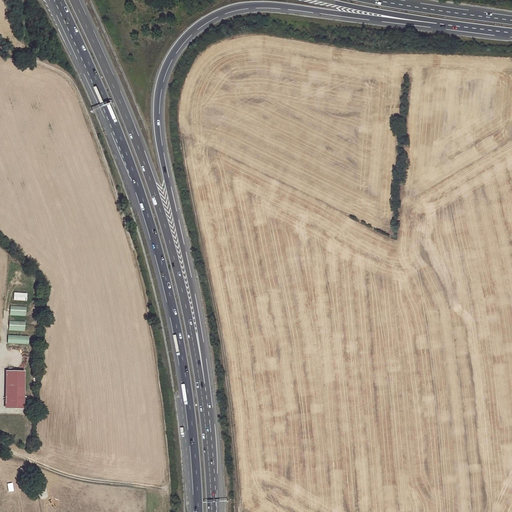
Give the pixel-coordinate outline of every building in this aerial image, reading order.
[(26,294),(12,293),(12,300),(25,301),(26,294)] [(25,309),(9,308),(9,316),(24,317),(25,309)] [(23,330),(23,322),(7,321),(7,330),(23,330)] [(27,337),(6,335),(5,343),(26,345),(27,337)] [(23,372),(5,371),(2,408),(21,409),(23,372)]
